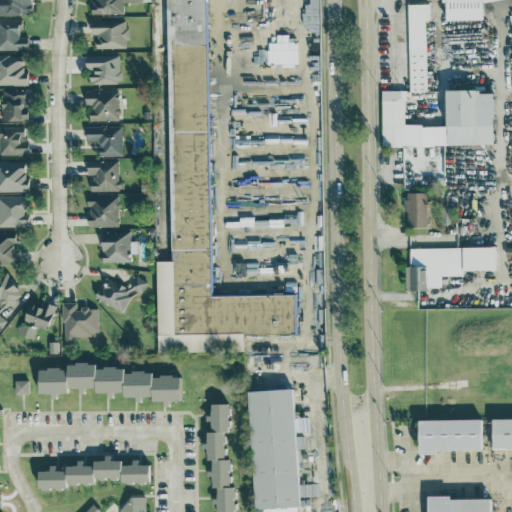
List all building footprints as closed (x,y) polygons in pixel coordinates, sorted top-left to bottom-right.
[(29,0),(0,0),(0,14),(30,14),(29,0)] [(123,13),(123,1),(142,2),(141,0),(92,0),(92,13),(123,13)] [(208,295),(205,0),(165,0),(166,85),(171,85),(171,115),(167,115),(167,125),(171,125),(171,139),(170,139),(171,260),(155,260),(156,351),(242,351),(242,334),(293,334),(293,294),(208,295)] [(428,3),(406,3),(408,91),(425,91),(424,19),(428,19),(428,3)] [(26,36),(20,36),(20,18),(0,18),(0,49),(27,49),(26,36)] [(127,47),(127,20),(89,19),(88,34),(95,34),(95,47),(127,47)] [(0,84),(25,83),(24,54),(0,54),(0,84)] [(119,54),(84,55),(84,68),(89,68),(89,83),(120,82),(119,54)] [(0,91),(1,120),(26,120),(25,87),(0,87),(0,91)] [(117,88),(83,89),(84,105),(89,104),(89,121),(118,120),(117,88)] [(380,145),(492,145),(491,90),(442,90),(443,124),(404,125),(404,89),(379,90),(380,145)] [(0,154),(27,154),(26,138),(23,138),(23,126),(0,125),(0,154)] [(121,125),(85,125),(84,140),(97,140),(97,155),(120,156),(121,125)] [(25,160),(0,160),(0,190),(26,190),(25,160)] [(91,191),(118,190),(118,160),(85,160),(85,173),(90,173),(91,191)] [(404,227),(426,227),(425,192),(404,192),(404,227)] [(26,195),(0,195),(0,227),(27,227),(26,195)] [(117,195),(86,195),(87,226),(117,225),(117,195)] [(130,261),(130,253),(136,253),(136,240),(129,240),(129,230),(99,231),(100,261),(130,261)] [(13,231),(0,231),(0,263),(14,263),(13,231)] [(407,248),(408,266),(404,266),(404,289),(440,288),(440,275),(461,275),(461,270),(495,269),(494,245),(407,248)] [(124,312),(141,279),(134,275),(127,288),(105,276),(94,297),(124,312)] [(46,330),(54,305),(43,301),(41,307),(27,302),(17,334),(31,339),(36,326),(46,330)] [(96,307),(76,307),(76,301),(62,302),(63,336),(97,336),(96,307)] [(181,376),(105,366),(94,367),(93,363),(80,361),(66,363),(62,369),(33,364),(37,391),(49,393),(50,401),(55,392),(64,391),(65,385),(71,386),(81,392),(82,385),(92,387),(93,390),(99,390),(110,397),(111,390),(121,391),(138,401),(139,394),(149,395),(149,398),(156,399),(165,405),(169,398),(178,400),(181,376)] [(14,393),(28,392),(27,379),(14,379),(14,393)] [(246,388),(251,507),(297,505),(292,386),(246,388)] [(221,445),(222,436),(221,429),(230,427),(225,402),(209,401),(208,413),(204,413),(208,429),(205,430),(203,441),(200,442),(204,458),(209,459),(208,468),(205,469),(209,486),(215,486),(214,496),(210,496),(214,511),(232,511),(234,500),(231,485),(226,485),(228,469),(221,445)] [(511,447),(511,416),(490,417),(491,448),(511,447)] [(480,417),(415,418),(416,452),(435,452),(435,448),(480,448),(480,417)] [(38,490),(117,474),(119,484),(148,478),(144,462),(133,464),(133,461),(120,464),(119,457),(109,459),(108,455),(90,459),(91,462),(78,465),(78,461),(63,465),(63,467),(51,470),(50,467),(34,470),(38,490)] [(144,511),(144,495),(121,495),(120,511),(144,511)] [(425,496),(425,511),(488,511),(489,495),(425,496)]
